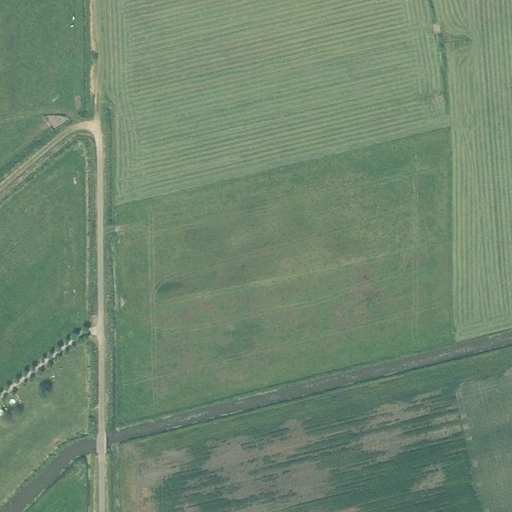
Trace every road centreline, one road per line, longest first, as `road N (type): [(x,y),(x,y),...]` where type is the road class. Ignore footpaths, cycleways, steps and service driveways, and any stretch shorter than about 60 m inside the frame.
road 1 (unclassified): [(102,511),(97,127)]
road 2 (track): [(90,0),(97,127)]
road 3 (track): [(0,184),(66,128),(81,121),(97,127)]
